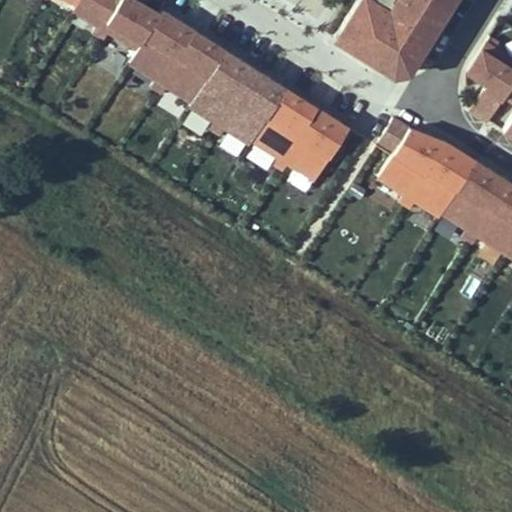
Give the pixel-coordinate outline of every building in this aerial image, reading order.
[(77,0),(73,8),(72,7),(69,13),(94,28),(100,32),(118,0),(77,0)] [(133,51),(156,16),(137,5),(139,0),(118,0),(100,32),(105,35),(133,51)] [(435,34),(454,4),(449,0),(404,0),(390,21),(394,24),(388,32),(380,27),(386,17),(361,1),(338,37),(351,45),(345,55),(386,81),(392,71),(406,80),(426,48),(421,45),(430,31),(435,34)] [(390,21),(404,0),(361,0),(361,1),(386,17),(380,27),(388,32),(394,24),(390,21)] [(151,83),(156,86),(190,34),(158,13),(156,16),(133,51),(124,66),(151,83)] [(94,41),(100,32),(94,28),(89,37),(94,41)] [(426,48),(435,34),(430,31),(421,45),(426,48)] [(100,44),(105,35),(100,32),(94,41),(100,44)] [(187,106),(221,53),(190,34),(156,86),(162,90),(187,106)] [(345,55),(351,45),(338,37),(332,46),(345,55)] [(493,55),(497,49),(487,42),(483,49),(493,55)] [(501,102),(511,84),(511,67),(493,55),(483,49),(465,77),(484,89),(467,115),(485,127),(501,102)] [(215,127),(250,72),(221,53),(187,106),(185,108),(210,124),(215,127)] [(406,80),(392,71),(386,81),(391,84),(405,82),(406,80)] [(246,144),(280,91),(250,72),(215,127),(221,131),(245,147),(247,144),(246,144)] [(145,91),(151,95),(156,86),(151,83),(145,91)] [(511,143),(511,84),(501,102),(511,109),(511,118),(501,136),(511,143)] [(156,98),(162,90),(156,86),(151,95),(156,98)] [(277,164),(311,111),(280,91),(246,144),(247,144),(272,160),(277,164)] [(309,184),(342,131),(311,111),(277,164),(283,167),(309,184)] [(392,155),(407,132),(391,122),(376,145),(392,155)] [(209,136),(215,127),(210,124),(204,133),(209,136)] [(215,140),(221,131),(215,127),(209,136),(215,140)] [(407,202),(443,146),(407,131),(407,132),(392,155),(375,181),(401,198),(407,202)] [(439,217),(472,165),(443,146),(407,202),(413,205),(415,202),(439,217)] [(272,172),(277,164),(272,160),(266,169),(272,172)] [(277,176),(283,167),(277,164),(272,172),(277,176)] [(470,237),(504,185),(472,165),(439,217),(464,234),(470,237)] [(501,257),(511,240),(511,190),(504,185),(470,237),(475,241),(501,257)] [(402,210),(407,202),(401,198),(396,206),(402,210)] [(408,214),(413,205),(407,202),(402,210),(408,214)] [(464,246),(470,237),(464,234),(459,242),(464,246)] [(470,249),(475,241),(470,237),(464,246),(470,249)] [(511,240),(501,257),(511,264),(511,240)] [(409,279),(403,297),(415,301),(421,283),(409,279)]
